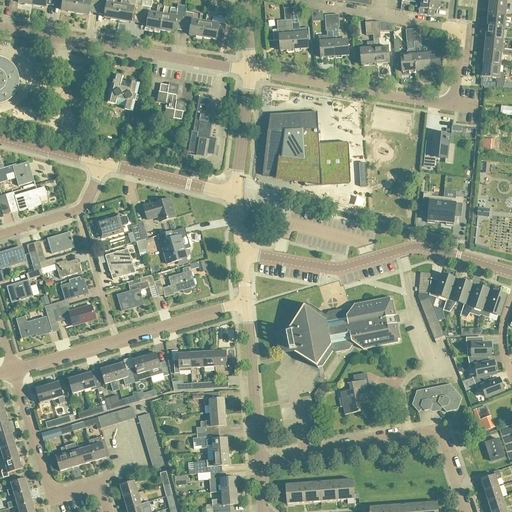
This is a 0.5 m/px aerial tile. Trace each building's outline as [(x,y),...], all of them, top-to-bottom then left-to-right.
[(54,0),(54,6),(62,8),(61,10),(75,13),(76,0),(54,0)] [(76,0),(75,13),(89,15),(89,13),(97,14),(99,0),(76,0)] [(99,0),(97,14),(105,15),(104,18),(118,20),(121,0),(99,0)] [(129,0),(121,0),(118,20),(131,23),(131,22),(139,23),(140,16),(143,1),(136,0),(134,0),(135,1),(129,0)] [(140,16),(139,23),(147,25),(147,27),(160,30),(164,9),(164,7),(157,6),(156,13),(149,12),(150,8),(152,8),(153,0),(143,0),(143,1),(140,16)] [(403,0),(421,2),(421,8),(439,10),(439,0),(403,0)] [(488,14),(506,16),(507,3),(490,1),(488,14)] [(164,9),(160,30),(174,32),(175,30),(182,31),(186,13),(187,7),(179,5),(178,9),(164,7),(164,9)] [(186,13),(182,31),(190,32),(190,35),(203,37),(207,16),(200,15),(199,21),(193,20),(194,14),(186,13),(187,7),(186,13)] [(297,7),(291,8),(293,39),(294,50),(308,49),(308,40),(310,40),(309,28),(299,29),(297,7)] [(284,9),(285,21),(277,22),(278,31),(280,51),(294,50),(291,8),(284,9)] [(506,16),(488,14),(487,26),(499,28),(505,28),(510,29),(511,23),(505,23),(506,16)] [(339,15),(332,15),(332,16),(333,28),(338,28),(340,28),(339,16),(339,15)] [(213,18),(207,16),(203,37),(217,40),(217,37),(224,39),(226,25),(219,24),(219,25),(212,24),(213,18)] [(379,22),(372,22),(373,35),(373,39),(379,39),(381,38),(379,22)] [(499,28),(487,26),(486,39),(499,40),(503,41),(505,28),(499,28)] [(413,43),(412,30),(405,31),(406,44),(413,43)] [(415,57),(416,71),(430,70),(429,69),(432,69),(433,72),(440,71),(438,53),(427,54),(428,54),(421,54),(420,42),(419,30),(412,30),(413,43),(414,50),(415,57)] [(338,33),(333,34),(333,41),(335,57),(349,56),(348,40),(339,41),(338,33)] [(486,39),(485,52),(502,54),(503,41),(499,40),(486,39)] [(335,57),(333,41),(328,41),(320,42),(321,58),(335,57)] [(374,42),(367,43),(367,49),(360,50),(361,66),(375,64),(374,42)] [(379,42),(374,42),(375,64),(376,64),(376,65),(377,66),(381,66),(382,65),(382,64),(389,63),(388,47),(380,48),(379,42)] [(415,57),(414,50),(410,50),(407,54),(407,56),(401,57),(402,72),(416,71),(415,57)] [(485,52),(483,64),(501,66),(502,54),(485,52)] [(7,60),(2,58),(0,57),(0,102),(1,103),(7,101),(12,97),(15,92),(16,88),(17,84),(18,79),(19,79),(18,73),(15,68),(12,64),(7,60)] [(501,66),(483,64),(482,77),(484,77),(483,86),(489,87),(501,88),(503,88),(505,73),(500,73),(501,66)] [(110,93),(108,100),(108,103),(111,104),(125,107),(124,110),(132,112),(135,101),(137,102),(139,96),(136,95),(139,84),(132,82),(131,84),(121,81),(123,77),(115,75),(112,84),(111,84),(109,92),(110,93)] [(162,85),(160,86),(159,93),(157,92),(155,103),(165,104),(163,119),(173,121),(173,119),(179,120),(181,119),(182,112),(184,113),(186,102),(177,100),(179,86),(169,84),(168,86),(162,85)] [(191,124),(192,124),(191,132),(190,131),(186,152),(194,153),(194,154),(206,156),(206,154),(215,156),(217,145),(215,145),(216,139),(209,138),(211,127),(215,128),(216,118),(205,117),(208,99),(195,97),(191,124)] [(482,114),(511,116),(511,107),(501,106),(501,109),(483,107),(482,114)] [(270,115),(263,176),(298,180),(299,174),(304,175),(305,184),(306,186),(308,187),(348,185),(350,184),(351,183),(351,182),(349,145),(348,143),(347,142),(346,142),(319,144),(317,112),(270,115)] [(433,142),(427,141),(426,141),(423,167),(435,168),(436,158),(446,159),(449,135),(434,134),(433,142)] [(494,152),(495,145),(482,144),(482,151),(494,152)] [(402,145),(401,157),(413,157),(414,146),(402,145)] [(364,157),(374,159),(375,152),(365,150),(364,157)] [(16,166),(16,164),(0,169),(0,183),(8,181),(6,176),(15,173),(19,187),(34,182),(28,162),(16,166)] [(367,187),(367,186),(366,164),(365,163),(364,163),(360,163),(359,164),(360,186),(361,187),(362,188),(366,187),(367,187)] [(479,170),(482,170),(482,173),(489,173),(490,163),(483,163),(480,163),(479,170)] [(5,194),(11,212),(19,210),(19,211),(41,204),(39,198),(47,195),(44,187),(37,190),(15,196),(13,192),(5,194)] [(11,212),(5,194),(0,195),(0,206),(2,215),(11,212)] [(431,194),(424,194),(422,209),(429,210),(427,223),(435,224),(435,221),(441,222),(443,198),(431,196),(431,194)] [(456,199),(443,198),(441,222),(446,223),(446,225),(454,226),(455,213),(462,214),(464,198),(456,197),(456,199)] [(169,199),(165,200),(143,207),(147,220),(159,216),(161,222),(171,219),(175,218),(169,199)] [(488,217),(489,209),(485,209),(478,208),(477,216),(488,217)] [(124,217),(120,218),(118,214),(95,221),(100,236),(123,230),(122,226),(127,224),(128,223),(128,222),(127,218),(126,217),(124,217)] [(146,239),(147,239),(142,221),(136,223),(137,226),(141,240),(146,239)] [(136,242),(141,240),(137,226),(131,227),(135,242),(136,242)] [(74,247),(70,232),(47,239),(52,254),(74,247)] [(185,234),(179,236),(172,238),(170,232),(158,235),(166,264),(186,258),(183,249),(189,248),(185,234)] [(145,252),(149,250),(146,239),(141,240),(145,252)] [(136,242),(139,253),(145,252),(141,240),(136,242)] [(39,262),(46,260),(40,241),(33,243),(36,251),(39,262)] [(21,246),(0,252),(0,265),(1,268),(25,260),(21,246)] [(127,249),(105,256),(110,272),(111,272),(113,279),(132,273),(131,267),(132,266),(127,249)] [(29,253),(34,270),(41,268),(39,262),(36,251),(29,253)] [(46,260),(39,262),(41,268),(41,269),(56,265),(55,263),(54,258),(46,261),(46,260)] [(64,261),(55,263),(56,265),(59,278),(60,279),(82,273),(81,272),(78,259),(64,263),(64,261)] [(207,271),(204,262),(198,264),(200,273),(207,271)] [(161,280),(154,282),(155,286),(158,296),(164,294),(165,297),(174,295),(173,291),(182,289),(182,290),(184,292),(186,293),(189,292),(191,290),(191,287),(195,286),(191,271),(189,272),(188,267),(183,269),(184,273),(169,278),(171,286),(163,288),(161,280)] [(26,273),(28,279),(29,279),(43,275),(41,269),(41,268),(34,270),(26,273)] [(431,272),(420,271),(418,296),(434,338),(443,334),(428,294),(431,272)] [(155,286),(153,282),(152,275),(140,279),(141,283),(128,286),(130,292),(117,296),(121,311),(144,305),(139,290),(155,286)] [(450,290),(454,278),(443,275),(440,284),(430,281),(429,295),(438,298),(439,296),(447,298),(447,299),(450,290)] [(41,280),(44,286),(51,283),(49,277),(41,280)] [(6,285),(11,302),(33,295),(29,279),(28,279),(6,285)] [(88,293),(84,280),(61,286),(65,299),(88,293)] [(447,299),(447,298),(443,311),(449,313),(456,302),(464,304),(467,296),(471,284),(460,280),(456,292),(450,290),(447,299)] [(464,304),(460,316),(466,318),(470,313),(479,317),(480,315),(479,315),(481,310),(484,302),(488,290),(477,286),(473,298),(467,296),(464,304)] [(481,310),(479,315),(480,315),(488,318),(490,313),(499,316),(505,296),(494,292),(490,304),(484,302),(481,310)] [(310,304),(305,305),(306,304),(305,304),(289,327),(290,328),(290,329),(286,331),(286,332),(276,334),(276,333),(275,333),(279,353),(283,353),(283,351),(290,350),(290,351),(295,351),(295,352),(319,368),(319,367),(318,367),(322,366),(333,350),(336,352),(349,350),(354,343),(364,350),(399,342),(399,339),(401,340),(397,323),(396,323),(394,316),(396,316),(393,299),(391,300),(390,297),(354,304),(348,314),(341,309),(328,312),(326,315),(310,304)] [(63,301),(51,305),(53,310),(64,307),(63,301)] [(53,310),(51,305),(44,307),(49,324),(56,322),(53,310)] [(91,305),(70,311),(69,311),(71,318),(73,325),(95,319),(91,305)] [(65,307),(64,307),(53,310),(56,322),(71,318),(69,311),(70,311),(68,307),(65,307)] [(40,319),(27,322),(26,316),(16,319),(18,325),(22,339),(35,335),(35,337),(44,334),(50,333),(45,317),(40,319)] [(485,356),(491,356),(491,354),(493,354),(493,351),(493,344),(487,344),(481,344),(480,338),(466,338),(466,348),(472,348),(472,356),(485,356)] [(214,351),(202,352),(203,367),(215,367),(214,351)] [(226,351),(214,351),(215,367),(227,366),(226,351)] [(156,352),(144,356),(149,371),(151,377),(158,375),(163,373),(156,352)] [(202,352),(190,353),(191,368),(203,367),(202,352)] [(191,368),(190,353),(178,354),(178,360),(174,361),(175,374),(180,373),(180,371),(191,370),(191,368)] [(135,367),(130,369),(135,383),(139,382),(137,375),(149,371),(144,356),(133,359),(135,367)] [(472,356),(467,356),(470,370),(476,369),(477,377),(487,375),(487,376),(496,374),(496,372),(498,371),(498,368),(497,368),(496,361),(490,362),(490,363),(486,363),(485,356),(472,356)] [(112,366),(117,381),(124,379),(126,386),(135,383),(130,369),(130,368),(126,370),(124,362),(112,366)] [(117,381),(112,366),(101,369),(105,384),(110,383),(113,392),(120,390),(117,381)] [(92,372),(80,375),(85,391),(92,388),(92,390),(97,389),(101,388),(97,375),(93,376),(92,372)] [(85,391),(80,375),(68,379),(72,394),(85,391)] [(477,377),(472,378),(477,391),(483,389),(486,397),(504,391),(503,389),(505,388),(504,385),(501,378),(496,380),(496,381),(490,383),(487,376),(487,375),(477,377)] [(192,390),(192,384),(180,384),(180,381),(172,382),(173,391),(192,390)] [(348,391),(340,393),(345,415),(360,412),(359,404),(369,402),(365,381),(347,384),(348,391)] [(47,385),(52,401),(64,397),(59,382),(47,385)] [(412,404),(418,412),(422,409),(424,411),(430,410),(433,400),(438,402),(437,403),(446,412),(457,410),(462,398),(450,384),(416,391),(412,404)] [(52,401),(47,385),(36,389),(40,404),(52,401)] [(157,396),(155,390),(143,394),(145,400),(157,396)] [(219,392),(204,393),(193,394),(193,400),(204,399),(205,406),(205,414),(211,414),(211,413),(225,412),(224,398),(219,399),(219,392)] [(133,396),(122,400),(124,406),(140,401),(138,393),(133,394),(133,396)] [(124,406),(122,400),(119,401),(118,395),(105,399),(108,411),(124,406)] [(101,406),(90,409),(92,416),(103,412),(102,407),(101,406)] [(475,410),(484,431),(494,427),(486,406),(475,410)] [(136,417),(133,407),(127,409),(130,419),(136,417)] [(92,416),(90,409),(78,413),(80,419),(92,416)] [(130,419),(127,409),(121,410),(124,421),(130,419)] [(124,421),(121,410),(115,412),(118,423),(124,421)] [(5,411),(0,411),(0,424),(8,422),(5,411)] [(115,412),(110,414),(113,424),(118,423),(115,412)] [(211,413),(211,414),(211,421),(201,422),(201,427),(196,427),(196,434),(219,432),(219,426),(226,426),(225,412),(211,413)] [(110,414),(104,415),(107,426),(113,424),(110,414)] [(151,419),(149,414),(138,417),(140,422),(151,419)] [(104,415),(98,417),(102,428),(107,426),(104,415)] [(511,415),(503,419),(506,427),(511,424),(511,415)] [(57,419),(59,425),(71,422),(69,416),(57,419)] [(59,425),(57,419),(46,422),(48,429),(59,425)] [(94,419),(84,422),(86,428),(96,425),(94,419)] [(152,425),(151,419),(140,422),(142,428),(152,425)] [(0,437),(12,434),(10,429),(13,428),(11,421),(8,422),(0,424),(0,437)] [(86,428),(84,422),(72,425),(74,432),(86,428)] [(72,425),(60,429),(62,435),(74,432),(72,425)] [(154,430),(152,425),(142,428),(143,434),(154,430)] [(48,433),(42,435),(44,441),(50,439),(62,435),(60,429),(48,433)] [(156,436),(154,430),(143,434),(145,439),(156,436)] [(196,434),(197,438),(192,439),(193,449),(206,448),(205,446),(213,446),(213,453),(228,452),(227,438),(220,439),(219,432),(196,434)] [(12,434),(0,437),(0,449),(15,445),(12,434)] [(156,436),(145,439),(147,445),(158,442),(156,436)] [(91,446),(95,461),(107,457),(101,437),(89,440),(91,446)] [(503,456),(498,438),(485,442),(491,460),(503,456)] [(159,448),(158,442),(147,445),(149,451),(159,448)] [(84,464),(79,449),(77,444),(66,447),(72,468),(84,464)] [(0,449),(2,457),(0,457),(0,462),(4,462),(3,461),(18,456),(15,445),(0,449)] [(91,446),(79,449),(84,464),(95,461),(91,446)] [(72,468),(66,447),(61,448),(63,454),(56,456),(60,471),(72,468)] [(159,448),(149,451),(150,457),(161,454),(159,448)] [(198,462),(198,463),(189,463),(189,475),(199,474),(210,473),(222,472),(222,466),(229,465),(228,452),(213,453),(214,460),(207,461),(198,462)] [(161,454),(150,457),(152,463),(163,459),(161,454)] [(4,462),(6,470),(3,471),(3,472),(4,477),(9,476),(8,473),(22,468),(18,456),(3,461),(4,462)] [(165,465),(163,459),(152,463),(154,469),(165,465)] [(494,471),(495,474),(481,478),(484,490),(499,485),(497,480),(501,478),(499,470),(494,471)] [(163,485),(169,483),(166,472),(160,474),(163,485)] [(223,479),(222,472),(210,473),(211,485),(221,484),(222,492),(237,490),(236,478),(223,479)] [(175,477),(176,486),(188,485),(187,476),(175,477)] [(10,482),(12,489),(7,491),(9,496),(14,495),(29,490),(25,478),(10,482)] [(123,496),(138,492),(135,480),(120,485),(123,496)] [(354,480),(336,481),(338,500),(355,499),(354,480)] [(336,481),(319,482),(321,501),(338,500),(336,481)] [(319,482),(303,484),(304,503),(321,501),(319,482)] [(169,483),(163,485),(166,497),(172,495),(169,483)] [(304,503),(303,484),(285,485),(287,504),(304,503)] [(503,497),(499,485),(484,490),(488,501),(503,497)] [(13,501),(8,503),(9,508),(17,506),(32,502),(29,490),(14,495),(15,501),(16,502),(13,502),(13,501)] [(212,500),(212,505),(206,505),(206,511),(218,511),(230,511),(230,504),(238,503),(237,490),(222,492),(222,499),(212,500)] [(138,492),(123,496),(127,508),(142,504),(138,492)] [(172,495),(166,497),(169,508),(176,506),(172,495)] [(503,497),(488,501),(491,511),(493,511),(506,508),(503,497)] [(35,511),(32,502),(17,506),(18,511),(35,511)] [(142,504),(127,508),(127,511),(144,511),(143,509),(150,507),(149,502),(142,504)] [(437,511),(437,502),(420,503),(420,511),(437,511)] [(420,511),(420,503),(404,504),(404,511),(420,511)]
